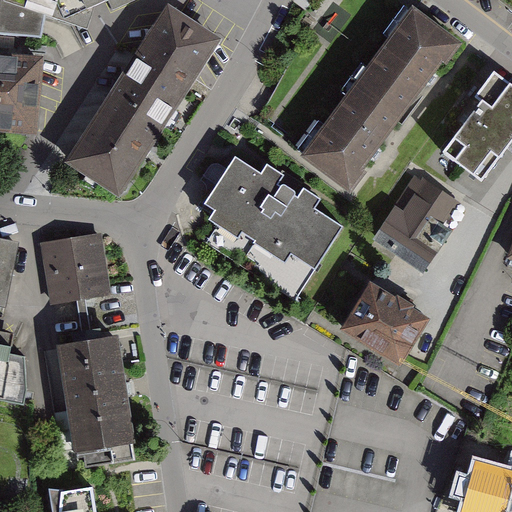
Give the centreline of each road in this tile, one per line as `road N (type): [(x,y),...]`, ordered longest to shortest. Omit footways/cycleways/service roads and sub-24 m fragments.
road 1 (unclassified): [(179,511),(137,227)]
road 2 (residential): [(137,227),(244,73),(277,0)]
road 3 (unclassified): [(137,227),(0,202)]
